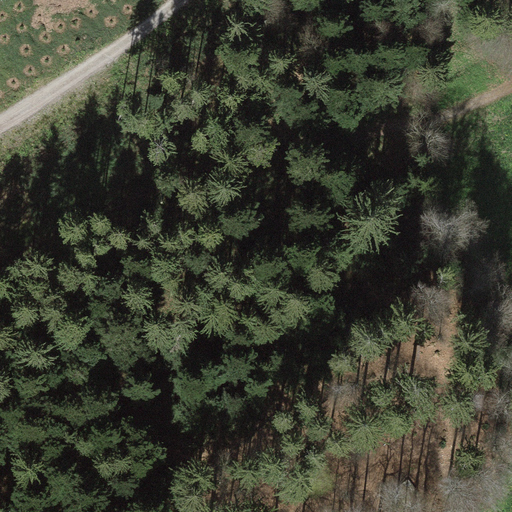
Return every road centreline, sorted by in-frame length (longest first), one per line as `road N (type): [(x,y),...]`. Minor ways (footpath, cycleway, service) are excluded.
road 1 (track): [(0,281),(109,204),(186,173),(375,125),(511,77)]
road 2 (track): [(0,124),(185,0)]
